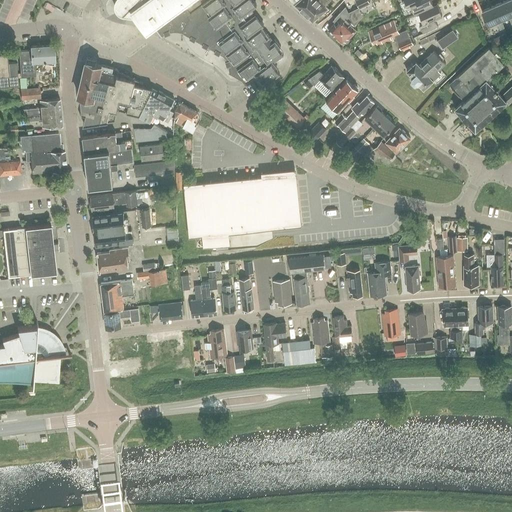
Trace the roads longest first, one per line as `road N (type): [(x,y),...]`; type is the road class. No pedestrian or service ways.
road 1 (residential): [(464,207),(436,214),(339,186),(116,55),(72,46)]
road 2 (residential): [(94,337),(511,297)]
road 3 (tertiary): [(482,170),(376,93),(273,0)]
road 4 (secondary): [(311,392),(511,388)]
road 5 (unclassified): [(94,337),(76,191)]
road 6 (secondary): [(167,410),(265,405),(311,392)]
road 7 (unclassified): [(76,191),(66,94),(72,46)]
road 8 (secondary): [(311,392),(220,397),(167,410)]
